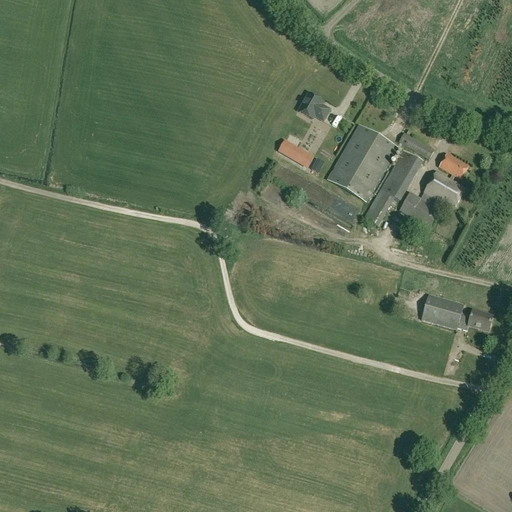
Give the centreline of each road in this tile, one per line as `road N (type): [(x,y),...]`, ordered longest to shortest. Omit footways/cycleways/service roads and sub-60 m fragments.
road 1 (tertiary): [(284,0),(318,36),(393,88),(511,134)]
road 2 (unclassified): [(421,511),(511,354)]
